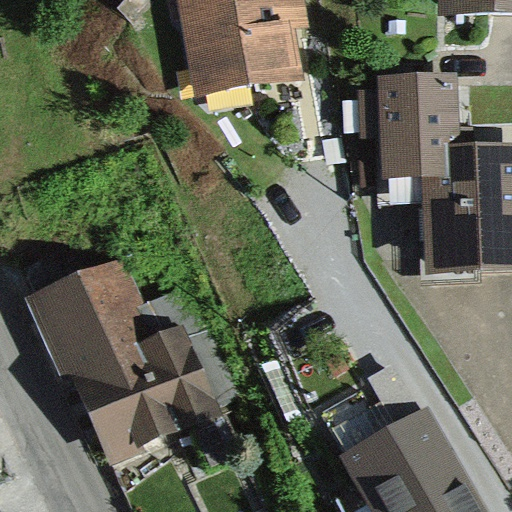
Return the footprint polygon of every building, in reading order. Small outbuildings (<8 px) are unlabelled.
[(303,0),(178,0),(195,96),(302,78),(294,26),(308,24),(303,0)] [(511,0),(441,0),(441,12),(511,11),(511,0)] [(459,71),(376,75),(380,175),(425,173),(429,273),(511,269),(511,140),(462,143),(459,71)] [(123,259),(30,299),(67,384),(75,380),(112,465),(221,417),(183,329),(148,344),(131,303),(141,298),(123,259)] [(370,511),(491,511),(430,403),(389,426),(338,455),(370,511)]
